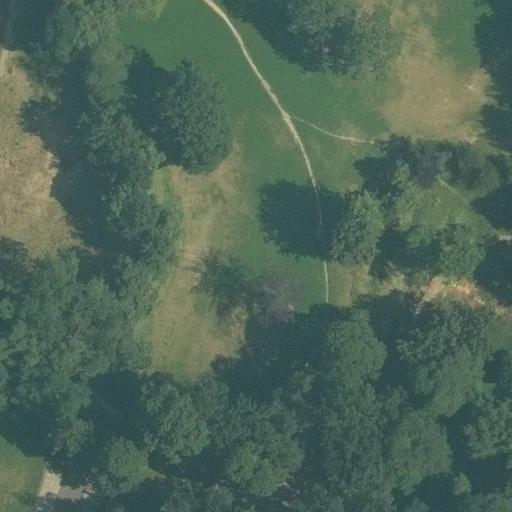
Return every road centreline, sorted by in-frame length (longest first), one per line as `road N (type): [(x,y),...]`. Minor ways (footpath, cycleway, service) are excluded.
road 1 (residential): [(262,498),(511,502)]
road 2 (residential): [(63,511),(75,479),(87,474),(166,494),(262,498)]
